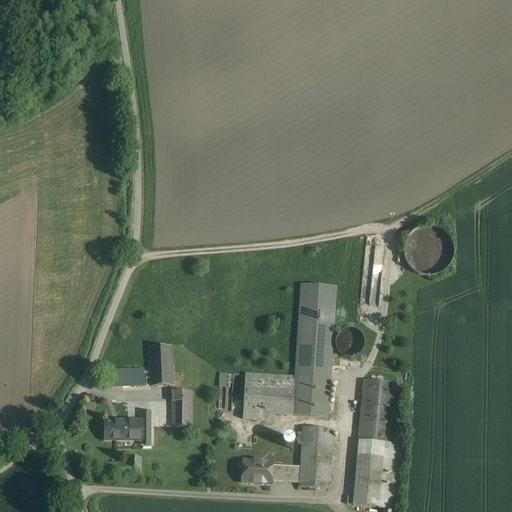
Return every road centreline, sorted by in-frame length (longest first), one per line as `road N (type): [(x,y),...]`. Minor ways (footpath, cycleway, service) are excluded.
road 1 (unclassified): [(119,0),(140,143),(137,256),(86,382),(59,422)]
road 2 (track): [(137,256),(391,232),(511,156)]
